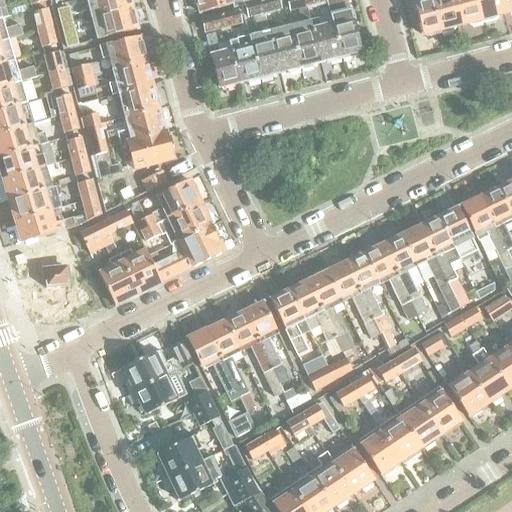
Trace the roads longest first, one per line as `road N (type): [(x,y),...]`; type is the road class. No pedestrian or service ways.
road 1 (residential): [(257,256),(511,133)]
road 2 (residential): [(71,356),(257,256)]
road 3 (residential): [(199,132),(402,82)]
road 4 (residential): [(71,356),(137,511)]
road 5 (tertiary): [(58,511),(10,380)]
road 6 (residential): [(199,132),(257,256)]
road 7 (residential): [(163,0),(199,132)]
